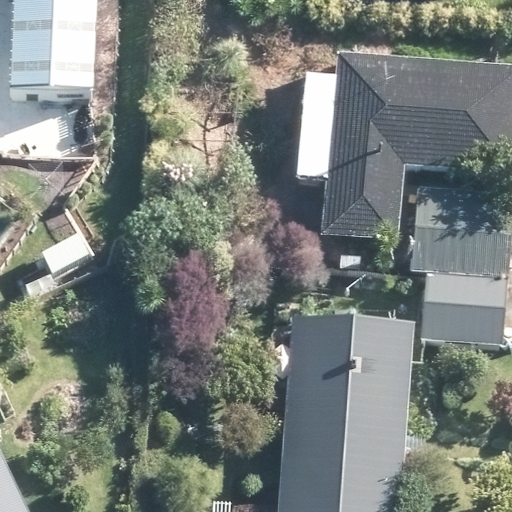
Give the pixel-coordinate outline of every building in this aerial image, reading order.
[(0,31),(12,15),(0,5),(0,31)] [(511,69),(340,58),(339,79),(309,77),(301,185),(332,187),(328,240),(404,246),(411,170),(511,177),(511,69)] [(511,201),(420,194),(413,276),(429,277),(510,283),(511,283),(511,201)] [(305,268),(276,267),(276,291),(303,293),(305,268)] [(510,294),(510,283),(429,277),(426,322),(437,322),(507,328),(510,294)] [(351,326),(336,324),(297,322),(296,327),(290,402),(282,511),(407,511),(413,450),(416,398),(421,330),(351,326)] [(29,511),(21,493),(17,484),(0,449),(0,511),(29,511)]
